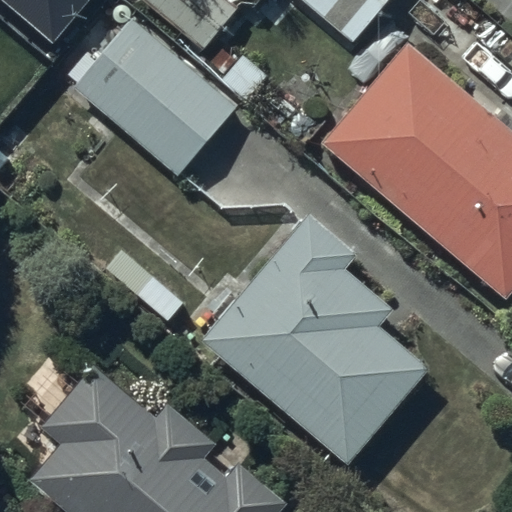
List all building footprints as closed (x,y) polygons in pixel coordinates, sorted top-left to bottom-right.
[(87,0),(4,0),(54,41),(87,0)] [(73,86),(177,172),(234,104),(136,22),(142,14),(124,0),(102,0),(54,59),(79,79),(73,86)] [(153,0),(201,41),(235,1),(233,0),(153,0)] [(311,0),(352,34),(381,0),(311,0)] [(324,140),(508,296),(511,290),(511,126),(409,39),(324,140)] [(197,338),(348,463),(429,365),(376,321),(390,304),(343,265),(355,250),(305,209),(197,338)] [(277,511),(293,493),(244,452),(226,473),(203,454),(216,439),(168,399),(156,413),(92,360),(42,421),(62,438),(30,476),(72,511),(277,511)]
